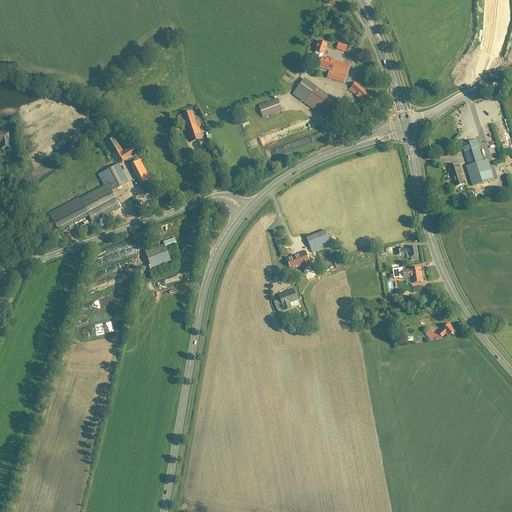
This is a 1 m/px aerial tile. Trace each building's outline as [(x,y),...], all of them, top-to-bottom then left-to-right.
[(316,43),(314,54),(322,56),(324,44),(316,43)] [(322,55),(318,70),(328,73),(326,79),(344,85),(350,64),(322,55)] [(302,81),(291,97),(328,122),(339,107),(302,81)] [(355,82),(348,92),(369,108),(376,99),(355,82)] [(258,105),(263,118),(283,111),(278,98),(258,105)] [(175,126),(182,123),(189,144),(205,138),(196,111),(172,119),(175,126)] [(11,134),(0,134),(0,142),(3,142),(3,149),(10,149),(9,142),(11,141),(11,134)] [(105,143),(116,165),(134,156),(130,147),(124,150),(117,137),(105,143)] [(476,142),(461,146),(467,167),(465,167),(470,187),(491,182),(486,161),(482,163),(476,142)] [(141,160),(131,166),(142,185),(152,179),(141,160)] [(120,165),(99,175),(104,187),(80,199),(92,224),(121,210),(111,189),(128,181),(120,165)] [(457,166),(447,169),(453,188),(463,185),(457,166)] [(474,191),(467,193),(470,201),(476,199),(474,191)] [(308,238),(313,253),(331,246),(326,232),(308,238)] [(407,249),(407,250),(403,250),(404,255),(408,255),(409,258),(418,257),(416,247),(407,249)] [(302,266),(305,276),(314,274),(310,263),(310,261),(307,252),(290,258),(293,269),(302,266)] [(333,259),(336,269),(347,266),(344,256),(333,259)] [(405,269),(405,271),(402,272),(402,269),(391,271),(391,270),(384,271),(384,274),(381,275),(382,283),(388,282),(388,277),(392,276),(393,281),(400,280),(406,279),(406,280),(409,280),(410,286),(417,285),(416,279),(419,279),(418,267),(405,269)] [(285,305),(287,312),(295,310),(293,303),(299,300),(296,289),(279,294),(281,300),(274,302),(277,312),(285,309),(284,305),(285,305)] [(440,330),(441,330),(436,334),(439,337),(443,334),(447,338),(452,333),(445,325),(440,330)] [(425,336),(429,341),(434,337),(431,332),(425,336)]
